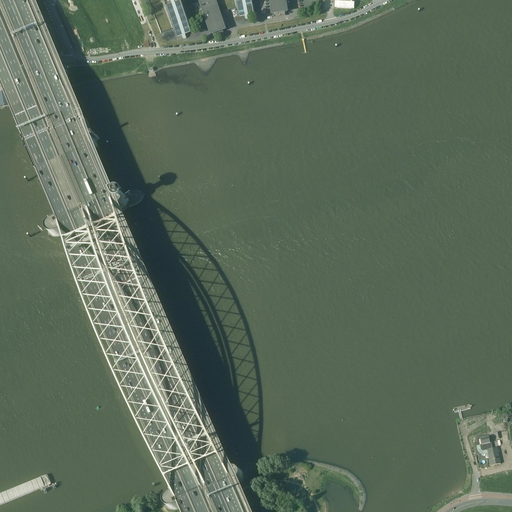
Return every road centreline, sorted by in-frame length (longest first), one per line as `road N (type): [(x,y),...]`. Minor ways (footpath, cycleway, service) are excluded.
road 1 (motorway): [(241,511),(22,0)]
road 2 (motorway): [(226,511),(9,0)]
road 3 (motorway): [(0,21),(207,511)]
road 4 (motorway): [(0,54),(192,511)]
road 5 (residential): [(73,58),(301,29),(385,0)]
